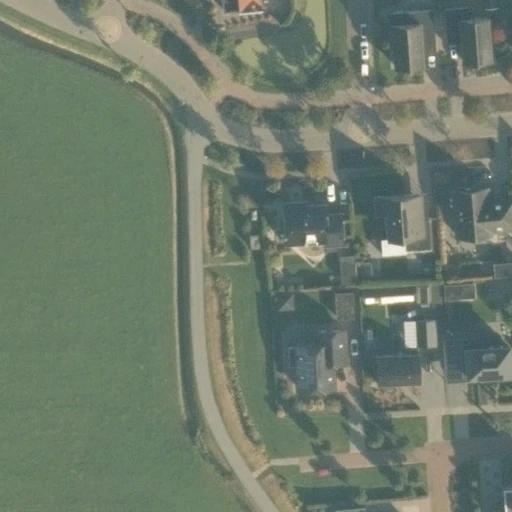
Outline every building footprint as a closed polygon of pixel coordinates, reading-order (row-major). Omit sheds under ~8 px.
[(261,3),(260,0),(220,0),(222,9),(275,3),(275,2),(261,3)] [(460,37),(462,60),(490,58),(487,20),(486,17),(469,18),(468,6),(444,8),(446,38),(460,37)] [(434,39),(432,9),(390,12),(391,22),(394,66),(422,63),(420,40),(434,39)] [(511,228),(511,198),(487,200),(486,189),(447,192),(448,210),(454,210),(456,235),(490,233),(490,230),(511,228)] [(424,194),(376,197),(377,214),(385,213),(387,238),(405,237),(406,249),(428,247),(424,194)] [(304,201),(282,203),(285,246),(326,243),(326,245),(343,244),(341,213),(325,213),(325,204),(304,205),(304,201)] [(259,247),(258,234),(249,235),(250,248),(259,247)] [(339,256),(341,282),(354,281),(353,256),(339,256)] [(456,298),(455,283),(443,284),(443,298),(456,298)] [(361,287),(362,296),(413,293),(413,284),(361,287)] [(426,289),(418,289),(418,304),(427,303),(426,289)] [(353,318),(353,292),(334,292),(335,319),(353,318)] [(425,319),(414,319),(416,346),(426,345),(425,319)] [(297,365),(298,388),(332,387),(331,363),(344,362),(343,329),(316,331),(316,342),(296,343),(296,345),(287,346),(288,365),(297,365)] [(465,331),(442,333),(444,361),(466,360),(467,380),(481,379),(481,375),(492,374),(510,373),(508,345),(488,346),(487,330),(465,331)] [(376,356),(378,384),(419,383),(417,354),(376,356)] [(511,511),(511,483),(501,485),(503,511),(511,511)]
